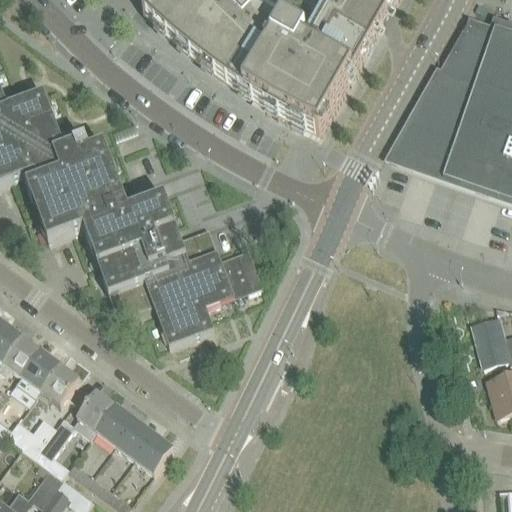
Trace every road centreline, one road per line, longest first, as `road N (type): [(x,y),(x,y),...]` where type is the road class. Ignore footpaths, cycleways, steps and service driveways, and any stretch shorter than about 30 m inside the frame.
road 1 (residential): [(340,213),(174,122),(36,0)]
road 2 (residential): [(232,440),(0,272)]
road 3 (tertiary): [(232,440),(340,213)]
road 4 (tertiary): [(340,213),(452,0)]
road 5 (unclassified): [(443,445),(418,328),(432,256)]
